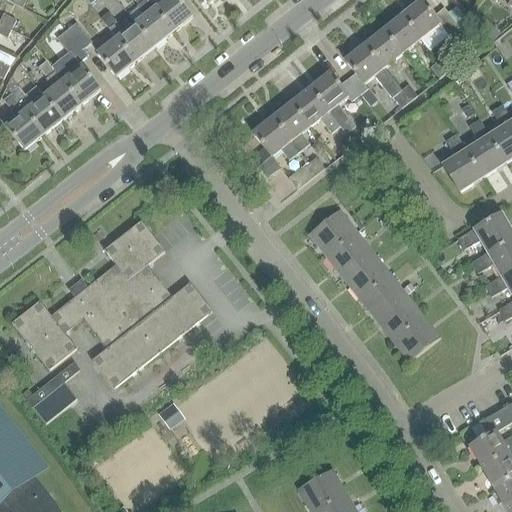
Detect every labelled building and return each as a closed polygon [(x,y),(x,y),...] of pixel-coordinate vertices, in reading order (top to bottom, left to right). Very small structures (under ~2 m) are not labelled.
[(2,0),(22,10),(26,1),(25,0),(2,0)] [(173,34),(145,0),(132,0),(138,7),(136,8),(144,19),(135,26),(154,49),(173,34)] [(192,19),(176,0),(145,0),(173,34),(192,19)] [(421,3),(402,18),(420,42),(439,27),(449,39),(460,31),(447,15),(443,10),(433,18),(421,3)] [(454,9),(447,15),(460,31),(469,24),(454,9)] [(108,14),(100,21),(116,41),(135,64),(154,49),(135,26),(124,35),(108,14)] [(475,15),(469,21),(475,27),(481,20),(475,15)] [(3,16),(0,22),(0,25),(11,31),(16,22),(3,16)] [(401,57),(420,42),(402,18),(383,33),(401,57)] [(11,31),(0,25),(0,36),(6,40),(11,31)] [(76,25),(66,33),(82,53),(92,45),(76,25)] [(493,29),(485,37),(492,44),(500,36),(493,29)] [(82,53),(66,33),(56,41),(77,67),(87,59),(82,53)] [(383,72),(383,71),(401,57),(383,33),(364,48),(383,72)] [(116,80),(135,64),(116,41),(97,56),(116,80)] [(359,98),(367,91),(363,87),(374,78),(392,101),(401,111),(409,105),(400,94),(400,93),(383,71),(383,72),(364,48),(345,63),(355,76),(346,82),(359,98)] [(437,64),(446,75),(455,69),(445,57),(437,64)] [(43,99),(62,122),(81,107),(54,74),(46,63),(38,70),(46,80),(45,81),(53,91),(43,99)] [(0,79),(3,81),(9,69),(0,64),(0,79)] [(439,81),(446,75),(437,64),(430,70),(439,81)] [(54,74),(81,107),(100,92),(81,68),(71,76),(63,67),(54,74)] [(354,148),(363,141),(354,131),(356,130),(338,107),(347,100),(351,104),(359,98),(346,82),(339,88),(329,76),(310,91),(340,130),(345,137),(354,148)] [(11,80),(6,90),(11,96),(19,107),(27,101),(25,98),(18,90),(11,80)] [(407,87),(400,93),(400,94),(409,105),(416,98),(407,87)] [(43,99),(35,89),(25,98),(27,101),(19,107),(43,137),(62,122),(43,99)] [(309,130),(319,122),(331,137),(340,130),(310,91),(291,106),(309,130)] [(10,114),(15,121),(5,129),(24,153),(43,137),(19,107),(11,96),(3,103),(11,113),(10,114)] [(301,136),(309,130),(291,106),(272,121),(299,155),(309,147),(301,136)] [(467,107),(461,111),(467,120),(473,116),(467,107)] [(489,139),(506,165),(511,161),(511,124),(511,123),(502,108),(492,114),(502,130),(489,138),(489,139)] [(253,136),(263,150),(251,160),(266,179),(279,169),(271,159),(280,153),(289,163),(299,155),(272,121),(253,136)] [(466,153),(483,180),(506,165),(489,139),(489,138),(479,122),(469,129),(479,145),(466,153)] [(345,137),(337,143),(347,154),(354,148),(345,137)] [(466,153),(456,137),(446,144),(456,160),(442,168),(459,195),(483,180),(466,153)] [(307,165),(316,177),(324,171),(315,160),(308,165),(307,165)] [(297,193),(316,177),(307,165),(306,165),(287,181),(297,193)] [(325,259),(356,234),(339,213),(308,237),(325,259)] [(480,243),(487,256),(511,242),(511,236),(501,217),(457,242),(463,253),(480,243)] [(68,292),(75,301),(51,320),(39,305),(12,326),(49,373),(76,352),(63,336),(82,321),(107,352),(91,364),(113,391),(211,314),(190,286),(171,301),(145,269),(164,254),(140,224),(104,253),(116,268),(88,291),(81,282),(68,292)] [(356,234),(325,259),(342,280),(373,255),(356,234)] [(511,273),(511,242),(487,256),(471,265),(477,276),(493,267),(501,280),(511,273)] [(373,255),(342,280),(358,301),(390,276),(373,255)] [(511,273),(501,280),(484,289),(491,300),(507,290),(511,299),(511,273)] [(390,276),(358,301),(375,322),(406,297),(390,276)] [(409,287),(403,292),(406,297),(413,292),(409,287)] [(406,297),(375,322),(392,343),(423,318),(406,297)] [(511,304),(498,313),(504,323),(511,318),(511,304)] [(440,340),(423,318),(392,343),(409,364),(440,340)] [(62,387),(80,372),(74,364),(25,402),(31,410),(62,387)] [(62,387),(31,410),(44,426),(74,402),(62,387)] [(157,417),(169,432),(184,421),(173,405),(157,417)] [(511,405),(479,425),(487,439),(469,449),(481,471),(511,452),(511,438),(502,445),(496,435),(511,425),(511,405)] [(58,511),(32,478),(45,467),(0,411),(0,410),(0,511),(58,511)] [(494,492),(511,481),(511,452),(481,471),(494,492)] [(309,511),(317,511),(346,496),(332,472),(298,492),(309,511)] [(511,481),(494,492),(505,511),(507,511),(511,509),(511,481)] [(355,511),(346,496),(317,511),(355,511)]
